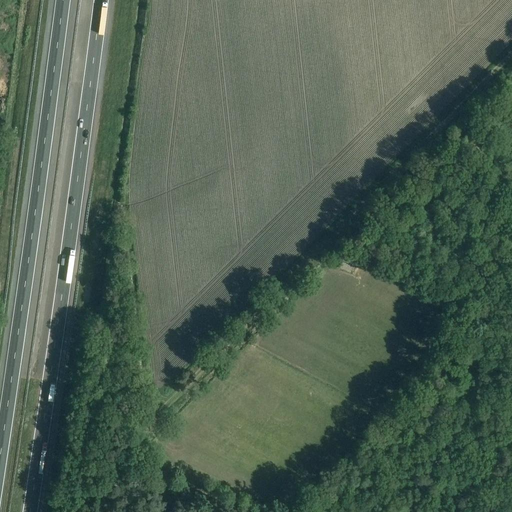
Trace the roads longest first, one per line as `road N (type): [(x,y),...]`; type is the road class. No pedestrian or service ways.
road 1 (motorway): [(30,511),(101,0)]
road 2 (motorway): [(63,0),(0,458)]
road 3 (track): [(448,120),(128,446)]
